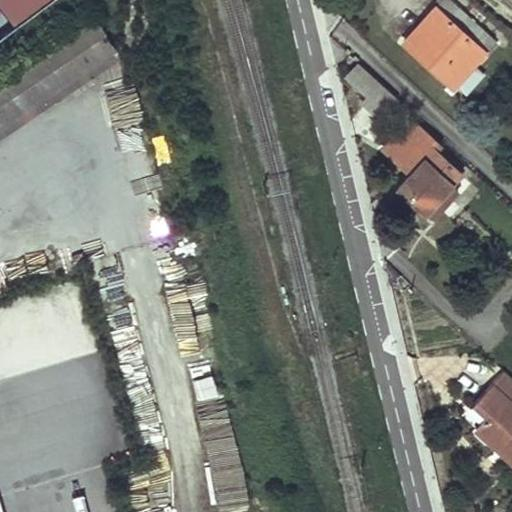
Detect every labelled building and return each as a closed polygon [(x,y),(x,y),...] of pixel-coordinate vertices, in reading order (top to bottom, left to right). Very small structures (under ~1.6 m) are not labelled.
[(0,0),(0,13),(10,26),(44,0),(0,0)] [(494,43),(448,0),(446,0),(436,11),(443,17),(411,51),(452,89),(494,43)] [(443,17),(436,11),(404,45),(411,51),(443,17)] [(0,128),(116,53),(96,20),(0,80),(0,128)] [(399,100),(360,65),(347,80),(369,100),(363,106),(380,121),(399,100)] [(439,148),(411,122),(384,151),(411,176),(399,190),(425,213),(451,185),(460,175),(435,152),(439,148)] [(458,192),(451,185),(425,213),(432,221),(458,192)] [(511,379),(503,372),(473,405),(485,416),(473,430),(511,465),(511,379)] [(474,511),(472,502),(452,506),(453,511),(474,511)]
